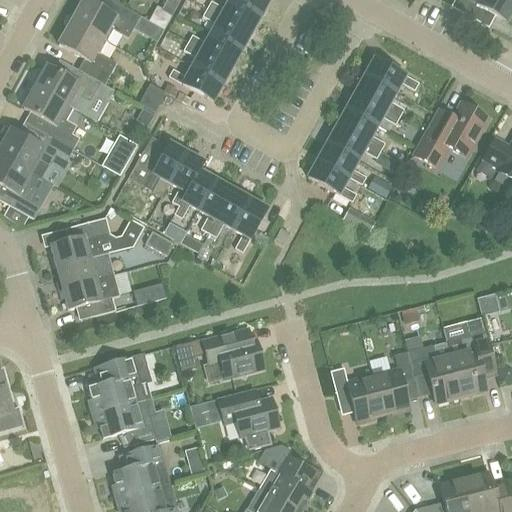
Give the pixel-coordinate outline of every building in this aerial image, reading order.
[(110,14),(85,0),(72,24),(107,44),(114,32),(128,40),(140,18),(116,4),(110,14)] [(167,0),(160,12),(171,18),(180,2),(180,0),(167,0)] [(261,19),(270,1),(267,0),(236,0),(234,4),(261,19)] [(511,9),(511,0),(454,0),(450,8),(474,21),(480,9),(505,23),(511,9)] [(261,19),(234,4),(228,14),(211,4),(207,11),(251,36),(261,19)] [(241,53),(251,36),(207,11),(203,19),(220,29),(215,38),(241,53)] [(104,86),(116,64),(101,55),(107,44),(72,24),(60,47),(85,61),(78,72),(104,86)] [(192,38),(188,45),(232,70),(241,53),(215,38),(209,48),(192,38)] [(232,70),(188,45),(188,46),(184,53),(200,63),(195,71),(222,87),(232,70)] [(418,84),(375,60),(365,78),(392,93),(397,83),(414,92),(418,84)] [(48,68),(36,89),(83,116),(100,85),(77,71),(71,81),(48,68)] [(222,87),(195,71),(190,81),(173,72),(169,79),(212,104),(222,87)] [(399,119),(403,112),(386,103),(392,93),(365,78),(356,95),(399,119)] [(73,151),(79,140),(81,137),(74,134),(77,128),(61,119),(68,108),(36,90),(24,110),(55,127),(49,138),(73,151)] [(179,94),(175,101),(185,107),(189,100),(179,94)] [(399,119),(356,95),(346,112),(373,127),(378,118),(395,127),(399,119)] [(461,106),(453,120),(439,112),(431,128),(414,157),(436,170),(448,149),(466,159),(487,121),(461,106)] [(136,123),(147,129),(154,117),(143,111),(136,123)] [(380,153),(385,145),(368,136),(373,127),(346,112),(337,129),(380,153)] [(380,153),(337,129),(327,146),(354,161),(359,151),(376,161),(380,153)] [(42,149),(12,132),(0,153),(0,156),(31,174),(37,178),(42,181),(43,180),(43,179),(50,167),(51,168),(56,158),(66,163),(73,151),(49,138),(42,149)] [(101,169),(119,179),(120,179),(137,148),(119,137),(101,169)] [(511,143),(509,149),(494,141),(483,162),(497,170),(496,173),(511,182),(511,143)] [(170,185),(187,155),(169,145),(159,163),(143,154),(128,180),(133,183),(152,193),(160,179),(170,185)] [(366,179),(349,170),(354,161),(327,146),(318,163),(345,178),(361,187),(366,179)] [(204,164),(187,155),(170,185),(180,190),(172,204),(178,208),(200,173),(204,164)] [(37,178),(31,174),(0,156),(0,186),(9,192),(3,203),(11,207),(34,220),(41,209),(32,204),(38,193),(31,189),(37,178)] [(351,204),(356,196),(339,187),(345,178),(318,163),(308,181),(351,204)] [(199,214),(217,182),(200,173),(178,208),(174,217),(182,221),(189,208),(199,214)] [(209,236),(234,192),(217,182),(199,214),(208,219),(200,231),(209,236)] [(233,233),(251,201),(234,192),(209,236),(215,240),(223,227),(233,233)] [(251,201),(233,233),(242,238),(235,251),(242,255),(255,234),(268,211),(251,201)] [(452,206),(457,219),(471,214),(466,201),(452,206)] [(369,221),(349,210),(342,222),(369,237),(375,226),(376,226),(380,219),(372,215),(369,221)] [(132,250),(143,230),(130,223),(120,243),(132,250)] [(103,256),(94,224),(71,230),(74,242),(50,249),(56,270),(108,256),(108,255),(103,256)] [(282,248),(289,236),(280,231),(273,244),(282,248)] [(167,258),(173,246),(152,234),(146,246),(167,258)] [(198,255),(202,247),(185,237),(181,245),(198,255)] [(62,291),(114,277),(108,256),(56,270),(62,291)] [(115,313),(111,299),(119,297),(114,277),(62,291),(67,312),(86,307),(90,309),(93,319),(115,313)] [(404,325),(417,321),(414,311),(402,314),(404,325)] [(247,332),(236,335),(202,344),(208,367),(212,366),(222,372),(225,381),(263,371),(260,357),(263,351),(257,348),(256,343),(251,345),(247,332)] [(461,399),(486,393),(478,363),(492,360),(488,346),(485,334),(446,344),(461,399)] [(461,399),(446,344),(408,354),(414,379),(414,380),(428,376),(435,406),(461,399)] [(392,417),(409,412),(402,382),(414,379),(408,354),(394,357),(397,371),(372,378),(383,417),(391,415),(392,417)] [(93,371),(98,388),(89,391),(92,402),(89,403),(93,417),(150,401),(145,384),(140,386),(133,360),(109,367),(93,371)] [(500,388),(511,385),(511,373),(502,368),(496,369),(500,388)] [(347,385),(344,370),(330,374),(336,399),(349,396),(357,426),(374,422),(374,419),(383,417),(372,378),(347,385)] [(0,417),(13,414),(2,374),(0,374),(0,417)] [(254,392),(236,397),(217,402),(224,426),(236,423),(240,439),(250,436),(254,450),(270,446),(266,432),(278,429),(275,415),(278,409),(272,406),(271,401),(258,405),(254,392)] [(131,448),(156,441),(149,418),(154,416),(150,401),(93,417),(97,430),(100,430),(103,441),(128,434),(131,448)] [(208,427),(221,423),(217,406),(203,410),(208,427)] [(118,460),(121,473),(113,475),(116,487),(113,487),(117,501),(169,487),(158,448),(134,455),(118,460)] [(258,491),(267,496),(293,511),(304,511),(313,496),(306,492),(291,483),(300,466),(301,466),(284,456),(273,474),(270,472),(258,491)] [(188,466),(191,478),(205,475),(201,462),(188,466)] [(508,481),(492,484),(490,475),(465,481),(472,511),(511,511),(511,497),(511,496),(508,481)] [(472,511),(465,481),(439,487),(445,511),(472,511)] [(175,511),(169,487),(117,501),(120,511),(175,511)] [(258,491),(247,511),(246,511),(245,511),(293,511),(267,496),(258,491)]
